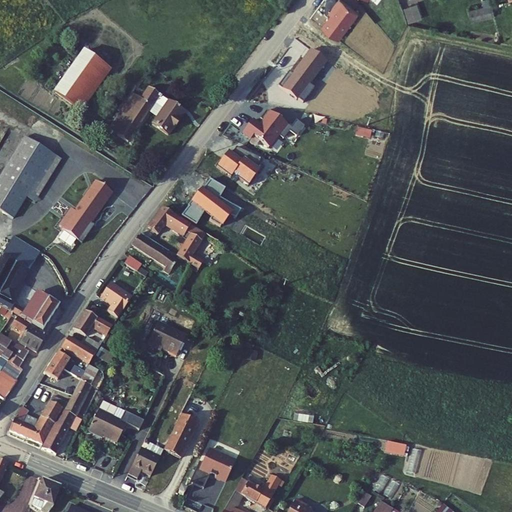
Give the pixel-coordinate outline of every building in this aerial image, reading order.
[(495,19),(489,0),(488,0),(482,1),(484,8),(468,11),(471,24),(495,19)] [(417,5),(403,9),(409,25),(422,21),(417,5)] [(80,56),(51,99),(83,119),(111,75),(80,56)] [(136,112),(123,130),(136,138),(148,120),(159,103),(159,102),(138,88),(127,106),(136,112)] [(159,103),(148,120),(157,126),(168,109),(159,103)] [(127,106),(115,125),(123,130),(136,112),(127,106)] [(157,126),(152,133),(169,144),(185,120),(168,109),(157,126)] [(0,173),(0,211),(15,219),(27,196),(50,151),(20,135),(0,173)] [(50,151),(27,196),(36,201),(60,156),(50,151)] [(86,227),(112,191),(95,179),(74,209),(71,207),(59,224),(63,226),(62,227),(82,241),(90,230),(86,227)] [(218,233),(172,202),(158,224),(169,231),(175,221),(201,237),(190,255),(211,269),(216,260),(206,253),(218,233)] [(145,243),(164,256),(172,243),(153,231),(145,243)] [(17,237),(7,255),(34,271),(44,253),(17,237)] [(185,257),(187,253),(172,243),(164,256),(179,265),(177,269),(182,272),(189,260),(185,257)] [(7,255),(0,266),(28,282),(34,271),(7,255)] [(158,271),(153,268),(155,264),(143,256),(138,263),(156,275),(158,271)] [(0,306),(14,314),(15,312),(44,329),(60,302),(39,290),(28,308),(17,301),(28,282),(0,266),(0,306)] [(122,310),(133,316),(145,294),(123,281),(114,297),(125,303),(122,310)] [(101,309),(87,329),(102,338),(110,325),(123,332),(128,325),(101,309)] [(13,315),(5,326),(11,330),(14,326),(20,330),(17,335),(21,337),(20,339),(38,350),(48,335),(13,315)] [(169,321),(158,344),(172,351),(173,347),(182,352),(192,332),(169,321)] [(0,333),(0,354),(6,358),(12,350),(21,357),(25,359),(31,350),(1,332),(0,333)] [(197,335),(192,332),(182,352),(188,355),(197,335)] [(83,335),(76,346),(106,363),(112,352),(101,345),(83,335)] [(101,345),(112,352),(115,346),(104,339),(101,345)] [(6,358),(9,360),(16,364),(21,357),(12,350),(6,358)] [(86,359),(73,351),(59,372),(72,380),(86,359)] [(9,360),(0,373),(0,374),(14,384),(19,377),(11,372),(16,364),(9,360)] [(0,374),(0,394),(5,398),(14,384),(0,374)] [(82,403),(79,407),(92,414),(109,384),(100,380),(102,378),(98,375),(82,403)] [(51,424),(45,422),(40,436),(57,443),(63,430),(66,432),(79,407),(82,403),(68,395),(51,424)] [(36,405),(23,429),(40,436),(45,422),(36,419),(42,409),(36,405)] [(70,453),(92,414),(79,407),(66,432),(56,447),(70,453)] [(115,408),(104,428),(108,430),(119,410),(115,408)] [(142,423),(119,410),(108,430),(117,435),(118,433),(133,442),(142,423)] [(180,414),(163,450),(180,458),(197,422),(180,414)] [(387,441),(384,452),(403,457),(406,446),(387,441)] [(139,449),(127,475),(136,480),(140,473),(149,478),(163,450),(148,443),(144,451),(139,449)] [(235,460),(209,448),(203,461),(200,460),(190,480),(204,487),(210,473),(225,480),(235,460)] [(0,485),(8,465),(0,461),(0,499),(5,493),(0,491),(0,485)] [(241,481),(224,511),(246,511),(236,507),(236,505),(239,504),(245,494),(267,506),(283,479),(273,473),(262,493),(241,481)] [(70,482),(51,474),(40,500),(55,511),(62,502),(61,500),(70,482)] [(296,511),(326,511),(321,509),(320,504),(306,496),(296,511)] [(454,499),(444,511),(449,511),(458,502),(454,499)] [(104,511),(80,500),(76,508),(73,506),(68,511),(109,511),(105,510),(104,511)] [(470,511),(458,502),(449,511),(470,511)]
